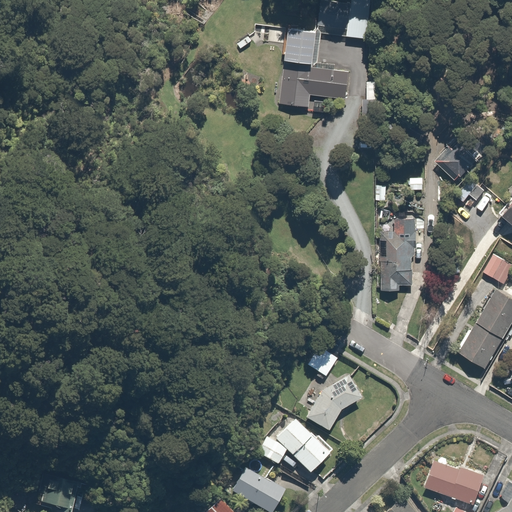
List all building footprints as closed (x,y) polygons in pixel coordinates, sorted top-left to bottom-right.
[(362,3),(334,0),(317,0),(315,27),(314,31),(359,36),(362,3)] [(266,40),(268,24),(255,23),(253,39),(266,40)] [(315,27),(284,24),(283,31),(282,43),(281,56),(311,59),(314,31),(315,27)] [(347,70),(281,63),(277,104),(307,107),(308,91),(344,95),(347,70)] [(449,141),(431,160),(450,179),(468,160),(449,141)] [(422,176),(408,175),(407,188),(421,189),(422,176)] [(385,184),(371,183),(371,198),(385,199),(385,184)] [(511,191),(495,211),(511,225),(511,191)] [(409,283),(412,216),(390,216),(389,236),(379,236),(377,288),(398,288),(398,282),(409,283)] [(511,265),(491,252),(479,271),(500,284),(511,265)] [(470,318),(499,334),(511,311),(511,297),(489,285),(470,318)] [(321,375),(327,364),(309,354),(303,364),(321,375)] [(357,397),(346,373),(318,387),(302,416),(324,428),(336,407),(357,397)] [(294,416),(272,436),(305,470),(326,449),(294,416)] [(283,448),(264,436),(255,450),(274,462),(283,448)] [(430,456),(421,484),(469,500),(478,471),(430,456)] [(281,486),(241,463),(227,489),(267,511),(281,486)] [(73,480),(41,472),(38,487),(42,488),(39,498),(66,506),(73,480)] [(292,480),(276,472),(272,479),(288,488),(292,480)] [(511,511),(511,482),(505,479),(496,496),(505,502),(504,504),(489,511),(511,511)] [(233,511),(218,495),(200,511),(233,511)] [(415,511),(402,495),(379,511),(415,511)]
